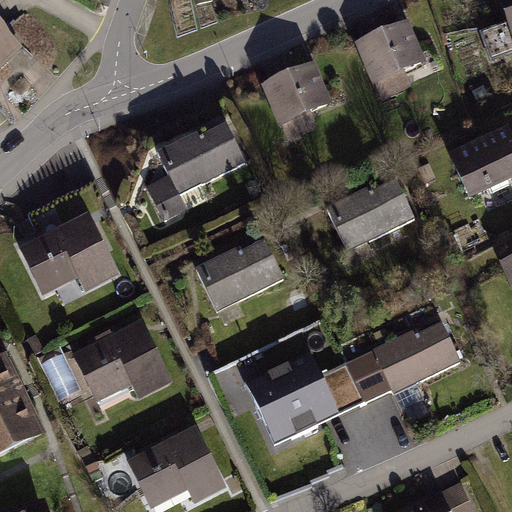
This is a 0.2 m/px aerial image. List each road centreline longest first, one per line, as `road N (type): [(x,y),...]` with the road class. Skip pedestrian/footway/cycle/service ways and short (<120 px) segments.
road 1 (tertiary): [(348,0),(261,41),(118,91)]
road 2 (residential): [(511,420),(287,511)]
road 3 (tertiary): [(118,91),(64,114),(0,166)]
